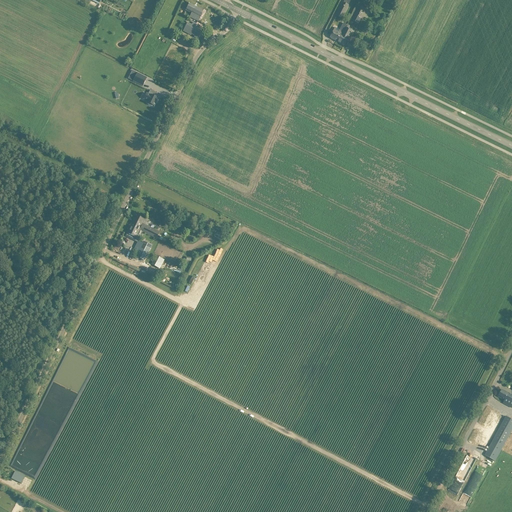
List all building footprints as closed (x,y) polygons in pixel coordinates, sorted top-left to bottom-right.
[(347,5),(343,2),(338,13),(342,15),(347,5)] [(190,17),(194,19),(198,21),(204,11),(189,3),(186,10),(192,13),(190,17)] [(358,23),(365,9),(359,6),(355,15),(352,13),(350,18),(352,20),(358,23)] [(188,23),(184,30),(194,36),(194,37),(198,39),(203,30),(198,28),(188,23)] [(335,27),(330,37),(337,41),(339,36),(342,37),(343,33),(344,33),(344,32),(343,32),(347,25),(343,23),(340,30),(335,27)] [(339,36),(337,41),(343,45),(345,45),(348,38),(352,31),(348,29),(350,26),(348,25),(344,32),(344,33),(343,33),(342,37),(339,36)] [(132,71),(128,79),(143,86),(147,78),(132,71)] [(147,93),(144,99),(147,101),(147,103),(148,103),(148,105),(152,107),(152,106),(154,106),(156,102),(156,103),(158,101),(157,100),(158,98),(155,97),(157,93),(150,90),(148,94),(147,93)] [(140,230),(142,231),(153,237),(156,238),(160,232),(145,225),(147,220),(144,219),(137,215),(135,219),(134,218),(133,220),(137,222),(138,221),(143,224),(140,230)] [(137,222),(133,220),(127,233),(136,237),(137,234),(140,236),(142,231),(140,230),(143,224),(138,221),(137,222)] [(144,260),(151,245),(144,241),(143,244),(137,255),(137,256),(144,260)] [(158,256),(153,265),(159,268),(164,260),(158,256)] [(199,258),(191,274),(196,277),(199,271),(202,272),(208,259),(203,257),(202,259),(199,258)] [(511,395),(502,390),(499,397),(505,400),(503,403),(511,407),(511,395)] [(491,413),(474,443),(485,449),(502,419),(491,413)] [(495,461),(511,430),(511,419),(506,416),(484,455),(495,461)] [(15,471),(11,478),(21,483),(25,476),(15,471)]
